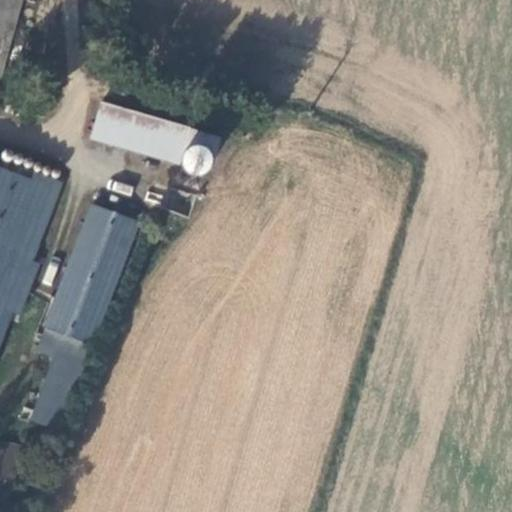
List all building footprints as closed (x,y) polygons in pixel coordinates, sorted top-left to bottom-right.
[(0,0),(0,74),(2,75),(22,0),(0,0)] [(35,101),(5,90),(0,103),(0,117),(27,128),(35,101)] [(93,136),(182,161),(183,156),(185,151),(189,148),(194,146),(199,145),(203,147),(219,152),(223,136),(103,100),(93,136)] [(199,145),(194,146),(189,148),(185,151),(183,156),(182,161),(184,166),(186,169),(189,172),(194,174),(198,175),(203,174),(207,172),(210,168),(211,164),(212,159),(211,154),(208,150),(203,147),(199,145)] [(34,260),(65,180),(35,169),(33,174),(0,161),(0,352),(15,312),(22,314),(42,263),(34,260)] [(29,418),(58,429),(136,219),(91,201),(43,326),(46,327),(38,350),(54,357),(29,418)] [(45,467),(38,456),(28,448),(16,443),(3,443),(0,443),(0,511),(35,511),(42,504),(47,492),(48,479),(45,467)]
